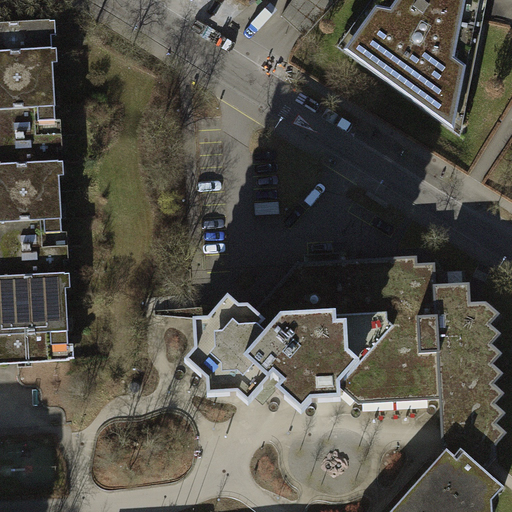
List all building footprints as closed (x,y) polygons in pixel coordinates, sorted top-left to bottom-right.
[(291,0),(281,16),(303,36),(336,0),(291,0)] [(385,0),(347,52),(452,124),(475,0),(385,0)] [(0,138),(50,136),(49,123),(55,122),(54,106),(48,107),(47,93),(53,93),(52,65),(45,65),(45,53),(51,52),(50,37),(44,37),(44,23),(0,25),(0,138)] [(0,250),(56,247),(56,235),(62,234),(61,217),(54,218),(54,207),(60,207),(58,177),(53,177),(52,164),(58,164),(57,149),(51,149),(50,136),(0,138),(0,250)] [(57,260),(56,247),(0,250),(0,363),(63,361),(62,347),(68,347),(67,329),(62,330),(61,319),(66,319),(65,288),(58,288),(58,277),(63,276),(62,260),(57,260)] [(355,404),(436,400),(434,353),(417,354),(415,318),(432,318),(431,287),(430,265),(412,266),(412,258),(294,264),(290,268),(268,292),(248,314),(243,310),(224,311),(218,306),(197,330),(190,331),(191,363),(187,368),(210,389),(211,397),(243,395),(248,400),(256,392),(265,400),(272,392),(291,409),(297,404),(328,402),(328,394),(335,387),(355,404)] [(465,286),(431,287),(432,318),(415,318),(417,354),(434,353),(436,400),(439,450),(441,452),(451,462),(460,454),(480,472),(490,459),(490,447),(493,445),(489,442),(489,437),(496,429),(488,423),(488,417),(495,409),(487,403),(487,397),(494,389),(486,383),(486,378),(493,370),(485,364),(485,358),(492,351),(484,344),(484,338),(491,331),(483,324),(483,319),(490,311),(482,305),(466,306),(465,286)] [(499,488),(480,472),(460,454),(451,462),(441,452),(387,511),(477,511),(478,511),(492,510),(488,501),(499,488)]
